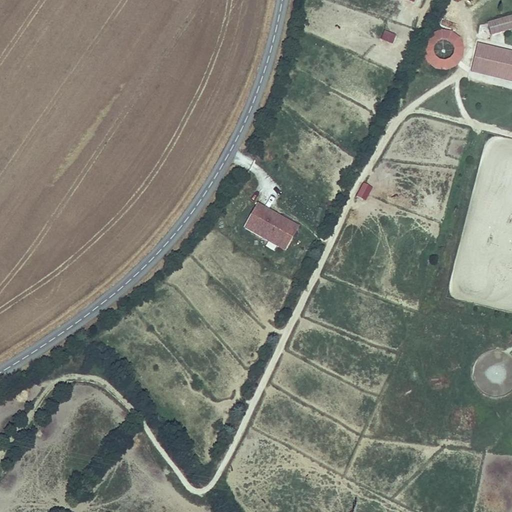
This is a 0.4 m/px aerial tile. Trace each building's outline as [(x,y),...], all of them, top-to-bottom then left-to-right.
[(511,16),(487,24),(490,37),(511,31),(511,16)] [(462,60),(464,49),(460,39),(451,33),(441,31),(431,35),(424,44),(422,54),(426,64),(435,71),(445,72),(455,68),(462,60)] [(396,36),(383,32),(380,41),(392,46),(396,36)] [(511,52),(477,45),(476,51),(511,59),(511,52)] [(511,59),(476,51),(472,68),(511,77),(511,59)] [(511,77),(472,68),(470,74),(511,83),(511,77)] [(355,196),(365,201),(372,188),(362,182),(355,196)] [(299,227),(257,203),(243,228),(285,252),(299,227)]
